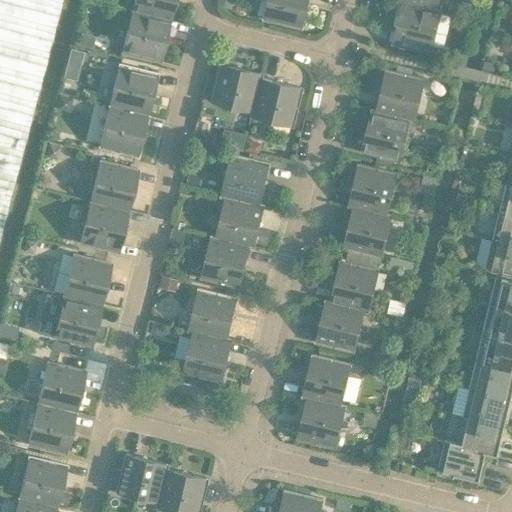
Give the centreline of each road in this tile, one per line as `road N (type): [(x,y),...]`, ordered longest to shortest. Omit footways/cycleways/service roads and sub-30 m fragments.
road 1 (residential): [(240,450),(336,58)]
road 2 (residential): [(107,418),(198,27)]
road 3 (residential): [(490,511),(240,450)]
road 4 (residential): [(336,58),(198,27)]
road 5 (residential): [(240,450),(107,418)]
